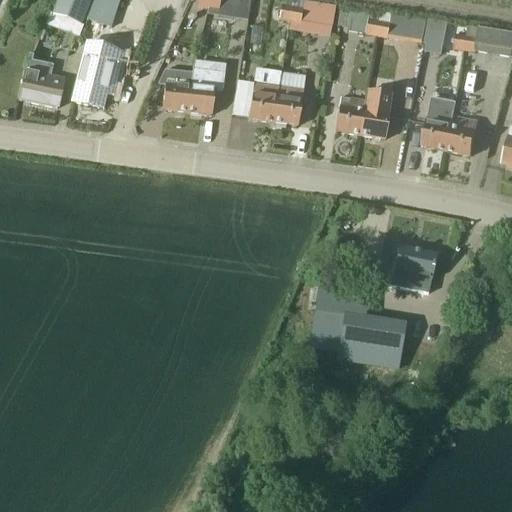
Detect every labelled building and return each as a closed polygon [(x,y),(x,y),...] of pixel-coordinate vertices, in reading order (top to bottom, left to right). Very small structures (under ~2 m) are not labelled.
[(57,0),(50,19),(80,29),(91,0),(57,0)] [(93,0),(87,21),(110,29),(111,29),(120,0),(93,0)] [(198,0),(197,10),(207,12),(208,0),(198,0)] [(219,14),(220,0),(208,0),(207,12),(219,14)] [(303,3),(302,11),(291,10),(291,11),(288,26),(331,33),(335,9),(303,3)] [(288,26),(291,11),(291,10),(280,8),(278,24),(288,26)] [(365,37),(365,38),(375,40),(379,15),(340,9),(337,29),(347,30),(347,34),(365,37)] [(386,42),(390,17),(379,15),(375,40),(386,42)] [(427,24),(424,45),(427,46),(425,54),(441,57),(446,25),(428,23),(427,24)] [(511,59),(511,36),(507,36),(468,30),(466,40),(464,55),(475,56),(475,55),(511,61),(511,59)] [(454,53),(464,55),(466,40),(456,39),(454,52),(454,53)] [(115,56),(85,48),(71,106),(101,113),(115,56)] [(56,113),(63,82),(51,80),(53,68),(31,63),(32,57),(28,57),(25,74),(24,74),(17,104),(56,113)] [(189,91),(186,116),(211,119),(214,94),(222,95),(224,74),(193,71),(192,76),(191,82),(189,91)] [(164,73),(157,88),(163,89),(161,113),(186,116),(189,91),(191,82),(192,76),(164,73)] [(247,122),(247,123),(272,127),(280,76),(255,73),(253,87),(252,88),(251,96),(247,122)] [(280,76),(272,127),(297,130),(305,79),(280,76)] [(391,97),(367,93),(364,105),(359,140),(384,144),(388,119),(387,119),(389,109),(391,97)] [(333,135),(359,140),(364,105),(340,101),(339,110),(338,110),(333,135)] [(430,102),(420,150),(445,156),(451,121),(454,107),(430,102)] [(451,121),(445,156),(470,161),(475,135),(476,126),(451,121)] [(508,140),(500,168),(511,170),(511,129),(511,130),(508,140)] [(393,275),(390,289),(403,292),(427,297),(430,283),(435,259),(398,251),(393,275)] [(313,314),(307,351),(336,356),(335,363),(398,372),(405,328),(365,321),(370,295),(318,287),(314,315),(313,314)]
